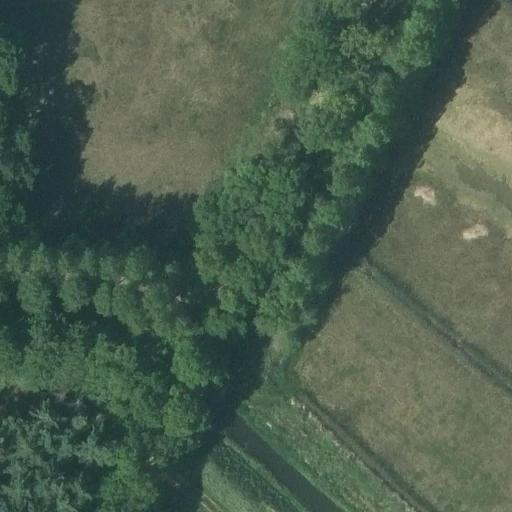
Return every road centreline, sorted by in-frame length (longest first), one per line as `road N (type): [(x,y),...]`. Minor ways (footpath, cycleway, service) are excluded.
road 1 (track): [(224,286),(370,0)]
road 2 (track): [(224,286),(0,283)]
